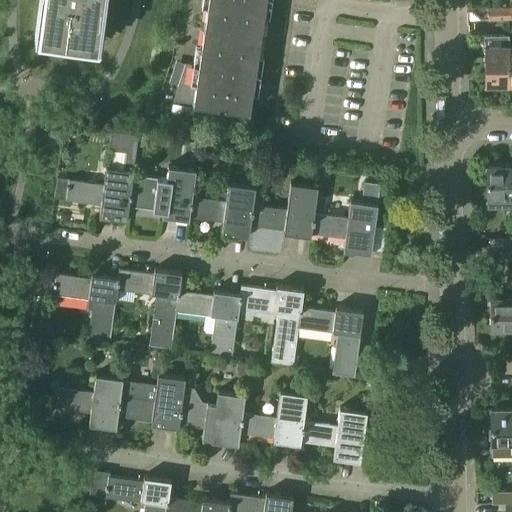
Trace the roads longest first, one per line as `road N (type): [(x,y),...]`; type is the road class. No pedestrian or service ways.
road 1 (residential): [(451,286),(44,237)]
road 2 (residential): [(456,491),(92,455)]
road 3 (residential): [(451,286),(450,132)]
road 4 (residential): [(450,132),(450,0)]
